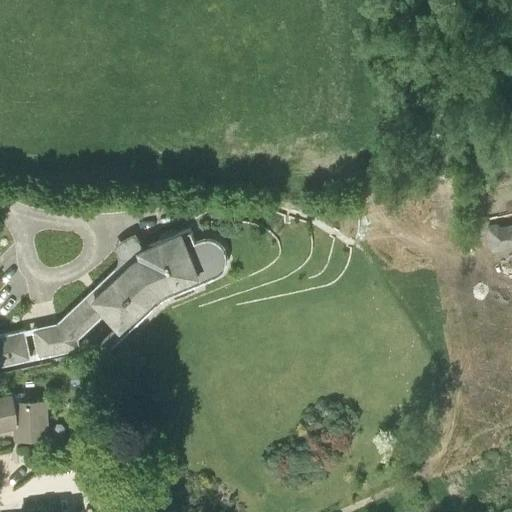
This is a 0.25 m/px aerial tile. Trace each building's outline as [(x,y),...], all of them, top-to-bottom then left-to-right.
[(511,222),(498,226),(502,244),(504,243),(505,246),(511,244),(511,242),(511,241),(511,222)] [(60,322),(34,328),(40,355),(80,346),(77,336),(106,309),(121,324),(158,289),(198,272),(201,275),(206,274),(215,269),(223,264),(224,259),(216,240),(211,238),(203,238),(197,240),(191,226),(141,248),(141,243),(133,248),(125,254),(128,257),(60,322)] [(0,363),(30,357),(24,330),(0,335),(0,363)] [(17,435),(48,433),(46,398),(18,400),(16,391),(0,394),(0,424),(2,424),(17,421),(17,435)] [(115,461),(90,464),(94,495),(119,491),(115,461)] [(27,511),(69,511),(70,509),(48,511),(47,502),(26,504),(27,511)]
